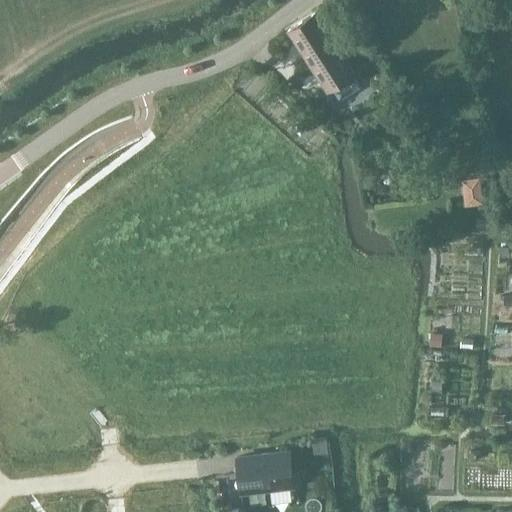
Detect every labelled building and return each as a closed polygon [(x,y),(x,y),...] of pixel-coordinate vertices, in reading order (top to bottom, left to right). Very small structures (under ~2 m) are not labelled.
[(315,12),(288,30),(327,91),(332,88),(339,100),(360,86),(352,74),(354,73),(325,29),(332,25),(324,12),(317,16),(315,12)] [(477,203),(476,177),(457,177),(458,204),(477,203)] [(486,384),(503,385),(502,403),(511,403),(511,355),(488,354),(486,384)] [(53,405),(71,386),(49,365),(31,384),(53,405)] [(0,408),(14,422),(34,400),(0,367),(0,408)] [(485,412),(485,432),(502,431),(501,411),(485,412)] [(497,449),(466,451),(466,464),(498,462),(497,449)] [(230,457),(234,492),(286,486),(282,451),(230,457)]
